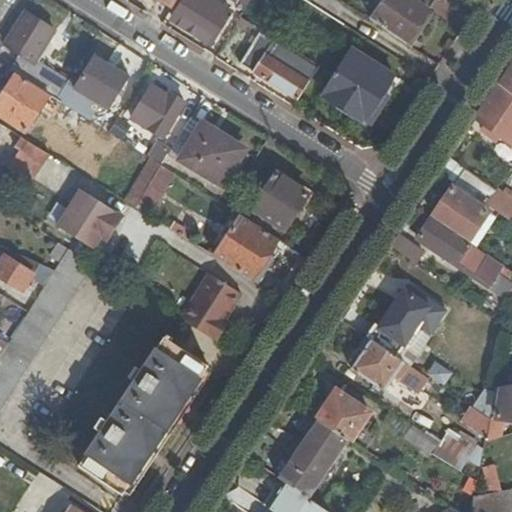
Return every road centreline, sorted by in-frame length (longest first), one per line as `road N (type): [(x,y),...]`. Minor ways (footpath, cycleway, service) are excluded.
road 1 (residential): [(391,191),(174,511)]
road 2 (residential): [(84,0),(391,191)]
road 3 (residential): [(511,0),(508,17),(391,191)]
